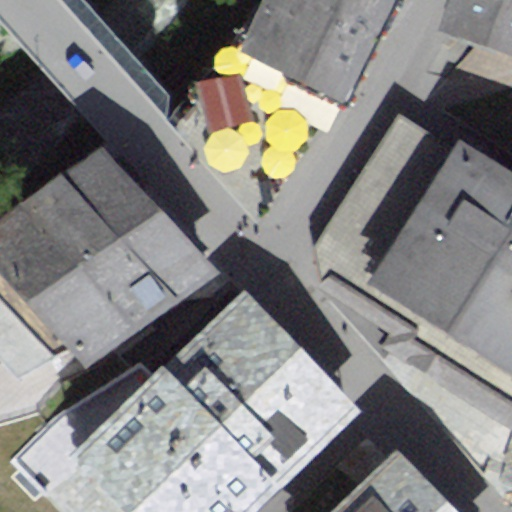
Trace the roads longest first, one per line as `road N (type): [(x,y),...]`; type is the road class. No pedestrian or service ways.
road 1 (residential): [(14,0),(144,143),(276,262)]
road 2 (residential): [(276,262),(484,511)]
road 3 (residential): [(422,0),(388,93),(276,262)]
